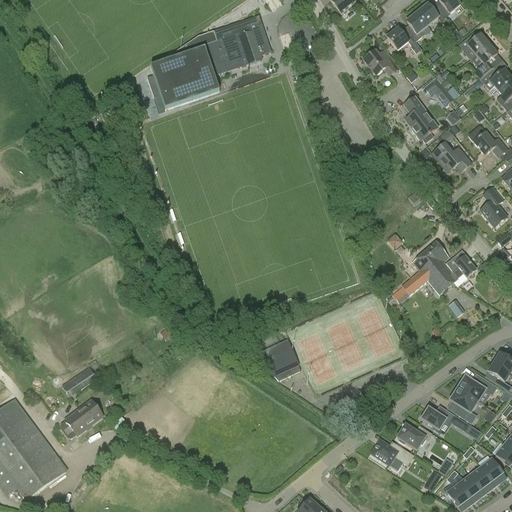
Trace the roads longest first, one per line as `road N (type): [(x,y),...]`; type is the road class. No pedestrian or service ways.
road 1 (residential): [(307,478),(421,385),(511,332)]
road 2 (residential): [(444,204),(386,129),(311,0)]
road 3 (unknown): [(259,511),(119,442),(58,500)]
